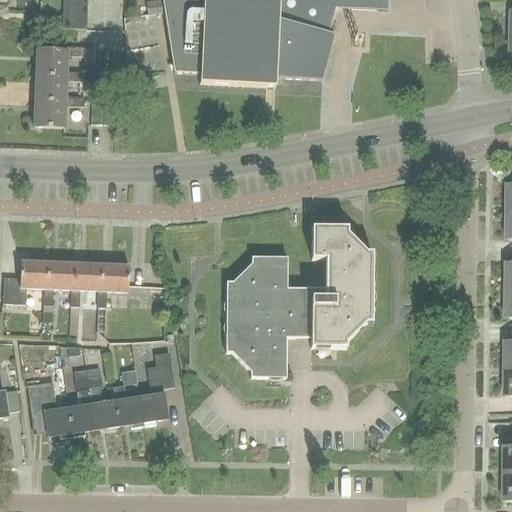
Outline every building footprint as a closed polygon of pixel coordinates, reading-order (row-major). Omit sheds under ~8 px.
[(160,0),(173,76),(199,77),(198,86),(274,90),(275,81),(321,83),(321,82),(333,36),(328,35),(334,10),(387,13),(387,0),(160,0)] [(62,7),(62,19),(86,19),(86,7),(62,7)] [(85,31),(86,19),(62,19),(61,31),(85,31)] [(35,51),(34,77),(66,78),(66,74),(67,58),(84,59),(84,49),(65,48),(65,53),(35,51)] [(66,78),(34,77),(33,103),(65,104),(65,98),(66,84),(83,84),(83,74),(66,74),(66,78)] [(84,92),(113,93),(113,79),(84,78),(84,92)] [(65,104),(33,103),(32,129),(63,130),(64,108),(81,108),(82,99),(65,98),(65,104)] [(92,102),(91,127),(108,128),(108,103),(92,102)] [(311,231),(311,262),(325,262),(325,292),(286,292),(286,262),(250,261),(250,268),(231,286),(225,286),(224,356),(231,356),(249,374),(249,381),(285,381),(285,341),(309,341),(309,351),(345,351),(345,345),(365,327),(371,327),(372,256),(365,256),(347,238),(347,231),(311,231)] [(46,293),(47,267),(20,265),(19,282),(3,281),(2,307),(24,308),(25,292),(43,292),(46,293)] [(73,293),(74,268),(47,267),(46,293),(43,292),(42,309),(51,309),(52,292),(70,293),(73,293)] [(99,295),(101,269),(74,268),(73,293),(70,293),(69,310),(78,311),(79,294),(96,295),(99,295)] [(128,270),(101,269),(99,295),(96,295),(96,311),(105,312),(105,295),(126,296),(128,270)] [(150,399),(138,401),(142,428),(154,426),(153,423),(165,421),(161,391),(172,390),(166,358),(153,360),(155,371),(146,373),(150,399)] [(99,370),(84,373),(91,409),(95,432),(118,428),(114,405),(102,407),(100,391),(102,391),(99,370)] [(91,409),(84,373),(73,375),(79,411),(67,412),(72,440),(84,438),(83,434),(95,432),(91,409)] [(135,373),(120,375),(122,388),(137,386),(135,373)] [(67,412),(55,414),(52,399),(54,399),(52,385),(26,389),(29,412),(42,410),(46,439),(59,437),(59,442),(72,440),(67,412)] [(112,390),(114,405),(118,428),(130,427),(130,430),(142,428),(138,401),(126,403),(123,388),(112,390)] [(16,394),(0,395),(0,421),(6,420),(6,416),(19,414),(16,394)] [(511,449),(503,450),(502,477),(511,477),(511,449)] [(511,477),(502,477),(502,504),(511,503),(511,477)]
